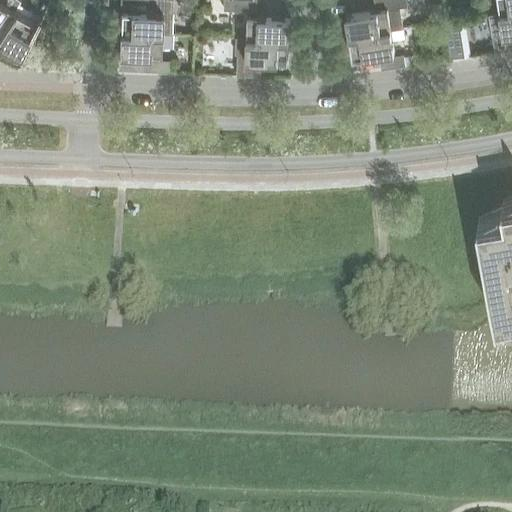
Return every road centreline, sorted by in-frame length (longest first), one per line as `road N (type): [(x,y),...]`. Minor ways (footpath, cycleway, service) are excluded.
road 1 (secondary): [(86,161),(296,164),(511,139)]
road 2 (secondary): [(511,100),(369,120),(88,122)]
road 3 (residential): [(319,92),(90,93)]
road 4 (residential): [(511,68),(319,92)]
